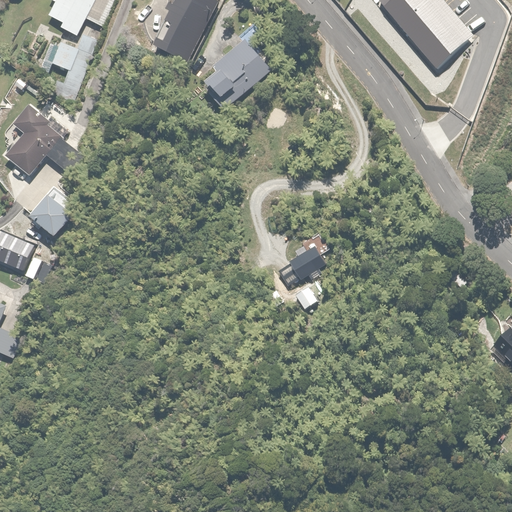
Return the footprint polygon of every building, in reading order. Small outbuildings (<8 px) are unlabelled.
[(53,0),(60,3),(53,15),(67,23),(64,29),(77,36),(88,17),(103,25),(117,0),(53,0)] [(180,0),(178,6),(172,3),(169,8),(174,11),(155,45),(187,64),(222,2),(219,0),(180,0)] [(216,67),(219,72),(198,90),(220,116),(275,69),(253,43),(262,36),(255,27),(243,37),(246,42),(216,67)] [(52,44),(42,68),(51,72),(55,64),(71,70),(80,50),(64,43),(62,48),(52,44)] [(71,132),(63,126),(57,121),(55,123),(35,105),(18,124),(28,132),(7,156),(31,177),(71,132)] [(53,194),(34,217),(58,236),(76,213),(53,194)] [(0,352),(12,357),(22,333),(1,324),(9,304),(0,300),(0,352)] [(511,330),(494,351),(501,357),(503,354),(511,361),(511,330)]
